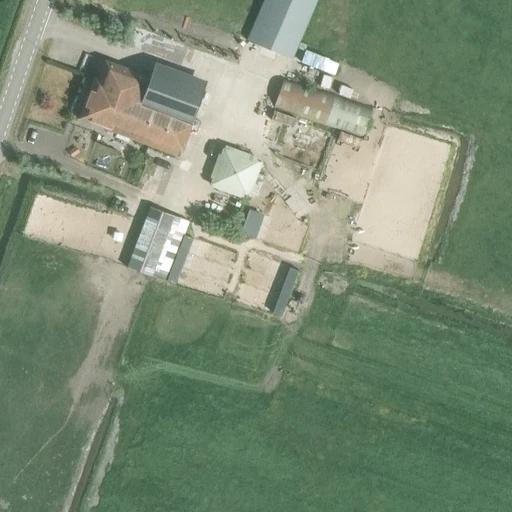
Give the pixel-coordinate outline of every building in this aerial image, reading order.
[(265,0),(248,41),(292,60),(316,0),(265,0)] [(78,119),(178,156),(208,82),(154,63),(150,75),(108,59),(100,80),(94,78),(78,119)] [(372,109),(284,80),(275,107),(363,137),(372,109)] [(224,145),(210,186),(248,199),(263,160),(224,145)] [(126,268),(168,282),(190,222),(152,208),(126,268)]
